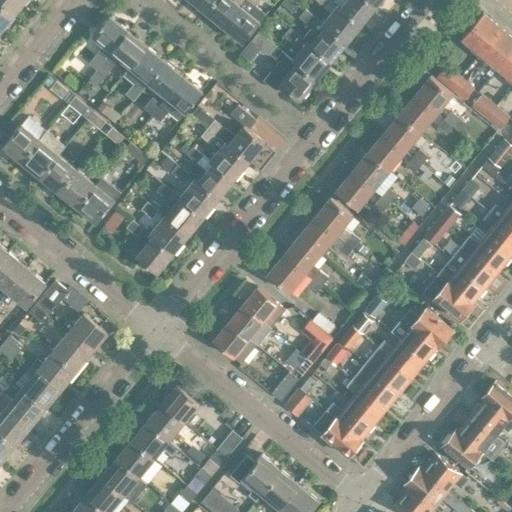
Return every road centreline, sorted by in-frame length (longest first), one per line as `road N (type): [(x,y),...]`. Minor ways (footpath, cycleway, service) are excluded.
road 1 (residential): [(154,330),(426,0)]
road 2 (residential): [(362,502),(154,330)]
road 3 (residential): [(362,502),(511,316)]
road 4 (residential): [(6,511),(154,330)]
road 5 (residential): [(154,330),(0,203)]
